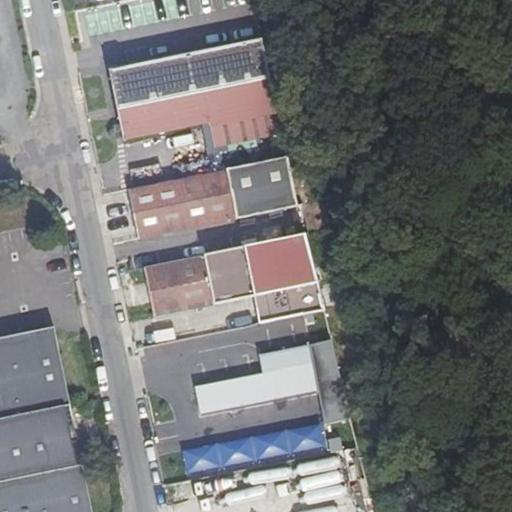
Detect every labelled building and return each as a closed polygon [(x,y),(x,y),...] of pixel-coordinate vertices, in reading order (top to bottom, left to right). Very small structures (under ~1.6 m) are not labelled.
[(111,62),(119,99),(267,69),(260,32),(111,62)] [(276,106),(267,69),(119,99),(116,99),(123,130),(217,113),(218,117),(276,106)] [(222,136),(280,125),(276,106),(218,117),(222,136)] [(286,149),(124,181),(135,230),(297,197),(286,149)] [(304,226),(139,260),(148,308),(248,288),(254,318),(324,303),(304,226)] [(0,328),(0,440),(76,426),(54,318),(0,328)] [(244,341),(250,380),(320,369),(314,330),(244,341)] [(315,381),(251,394),(254,408),(318,395),(315,381)] [(0,511),(84,511),(91,511),(76,426),(0,440),(0,511)]
